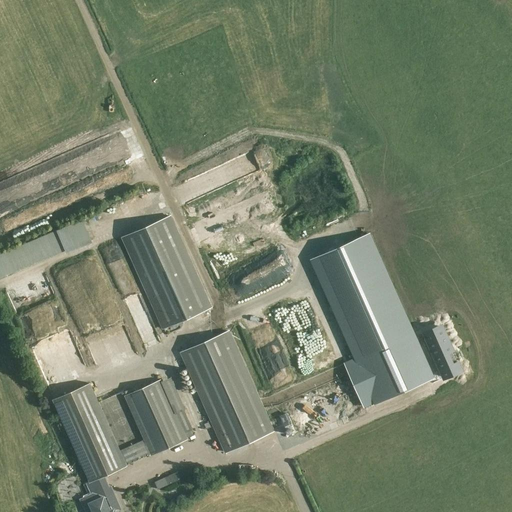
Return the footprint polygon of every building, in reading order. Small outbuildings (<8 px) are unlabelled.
[(163,329),(211,307),(170,216),(123,237),(163,329)] [(356,357),(344,362),(363,406),(375,401),(376,402),(431,376),(368,234),(312,259),(356,357)] [(36,237),(0,253),(0,273),(38,257),(36,253),(42,250),(36,237)] [(113,265),(125,259),(120,248),(108,254),(113,265)] [(441,326),(425,332),(445,376),(460,369),(457,361),(455,362),(450,352),(452,351),(441,326)] [(34,345),(47,342),(46,337),(50,336),(48,330),(31,335),(34,345)] [(226,452),(274,430),(230,331),(181,352),(226,452)] [(41,346),(48,375),(69,370),(62,341),(41,346)] [(186,409),(171,377),(162,381),(187,437),(195,434),(184,410),(186,409)] [(146,442),(122,453),(90,383),(53,399),(90,482),(106,475),(127,466),(127,465),(151,454),(152,455),(187,439),(161,380),(125,396),(146,442)] [(204,424),(206,428),(213,425),(208,414),(204,415),(207,422),(204,424)] [(166,474),(156,480),(161,488),(170,482),(166,474)] [(114,511),(114,510),(110,511),(104,498),(91,503),(95,511),(114,511)]
